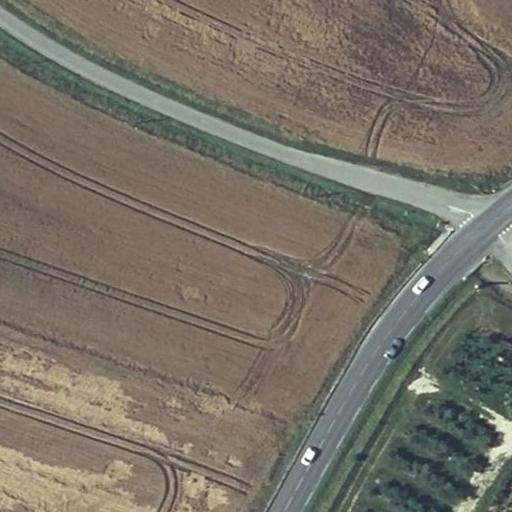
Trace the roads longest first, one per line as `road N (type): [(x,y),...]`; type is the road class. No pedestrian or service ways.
road 1 (unclassified): [(0,10),(103,74),(235,135),(489,221)]
road 2 (primary): [(283,511),(412,298),(489,221)]
